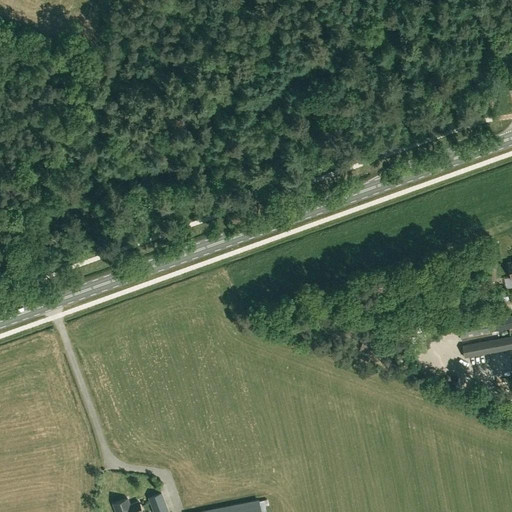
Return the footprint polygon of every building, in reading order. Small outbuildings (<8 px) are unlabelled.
[(497,291),(492,292),(494,302),(499,301),(509,299),(508,297),(507,291),(506,288),(496,291),(497,291)] [(455,318),(455,317),(455,309),(447,309),(447,318),(455,318)] [(511,315),(460,325),(460,324),(437,326),(438,337),(460,335),(461,337),(511,327),(511,315)] [(466,337),(467,343),(489,340),(488,334),(466,337)] [(511,335),(507,337),(501,338),(463,345),(465,357),(511,348),(511,335)] [(359,350),(371,354),(376,340),(365,336),(359,350)] [(150,500),(154,511),(174,511),(169,494),(150,500)] [(113,503),(116,511),(142,511),(138,501),(129,504),(127,498),(113,503)] [(266,511),(265,507),(263,500),(259,501),(259,500),(197,511),(266,511)]
